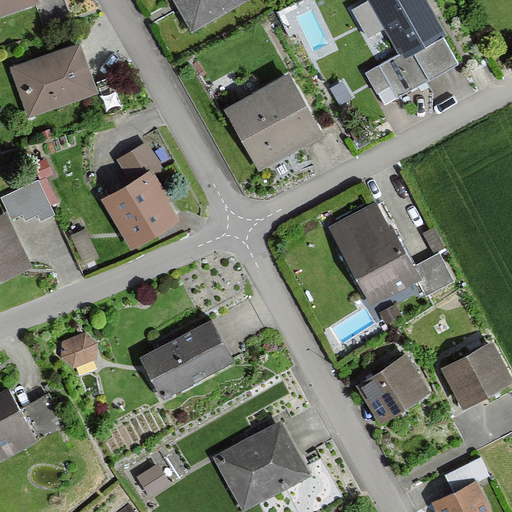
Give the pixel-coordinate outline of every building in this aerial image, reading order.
[(0,0),(0,17),(40,3),(39,0),(0,0)] [(247,2),(246,0),(171,0),(189,33),(247,2)] [(366,0),(397,55),(363,74),(375,96),(389,88),(396,100),(460,64),(424,0),(366,0)] [(97,93),(79,43),(8,69),(27,118),(97,93)] [(324,136),(289,73),(223,110),(258,172),(324,136)] [(102,200),(131,248),(178,219),(153,178),(162,172),(145,143),(114,162),(128,184),(102,200)] [(37,182),(1,201),(13,224),(22,219),(25,224),(37,218),(39,223),(54,216),(37,182)] [(416,266),(377,200),(325,231),(372,309),(413,285),(421,299),(455,280),(438,253),(416,266)] [(0,216),(0,281),(30,267),(4,214),(0,216)] [(95,257),(84,233),(69,239),(81,264),(95,257)] [(236,358),(212,316),(141,356),(165,398),(236,358)] [(96,345),(87,334),(60,343),(59,358),(67,368),(95,360),(96,345)] [(511,381),(511,372),(494,341),(444,370),(466,408),(511,381)] [(431,390),(406,353),(356,386),(381,423),(431,390)] [(9,388),(0,393),(0,460),(37,440),(36,438),(62,423),(46,395),(20,409),(9,388)] [(245,511),(314,474),(282,418),(214,457),(244,511),(245,511)] [(444,477),(452,493),(434,502),(439,511),(492,511),(478,483),(490,477),(481,458),(444,477)] [(169,483),(157,465),(136,478),(149,496),(169,483)]
